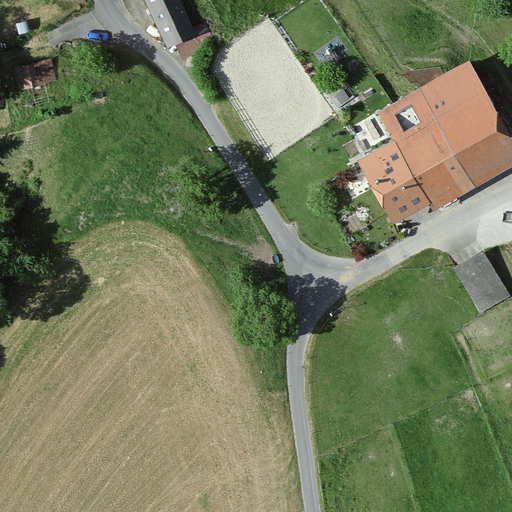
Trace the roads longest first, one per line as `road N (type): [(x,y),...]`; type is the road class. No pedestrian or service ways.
road 1 (unclassified): [(314,281),(196,96),(123,29),(104,0)]
road 2 (unclassified): [(310,511),(295,348),(314,281)]
